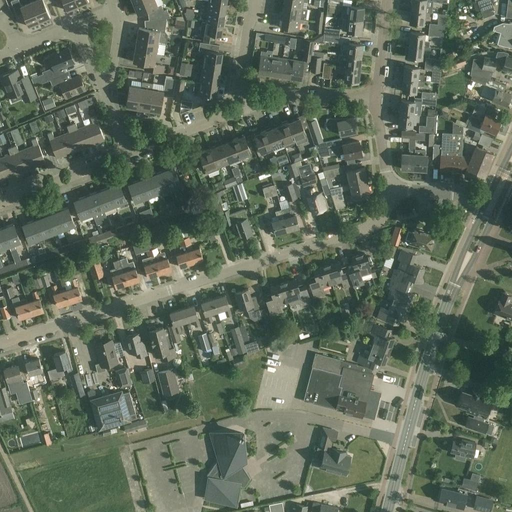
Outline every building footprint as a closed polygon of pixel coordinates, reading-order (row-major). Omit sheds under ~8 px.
[(19,0),(14,0),(11,2),(17,16),(24,14),(29,27),(36,24),(35,22),(39,21),(32,3),(22,7),(19,0)] [(45,5),(52,2),(50,0),(37,0),(32,3),(39,21),(43,19),(44,20),(51,18),(45,5)] [(54,0),(55,0),(62,0),(67,11),(74,8),(73,7),(77,5),(75,0),(54,0)] [(167,18),(170,18),(167,10),(164,11),(161,5),(157,6),(154,0),(143,0),(135,4),(136,8),(135,8),(138,15),(153,9),(155,20),(167,18)] [(225,14),(226,3),(209,0),(207,11),(225,14)] [(284,0),(284,5),(302,8),(303,2),(307,3),(307,0),(284,0)] [(432,0),(411,0),(411,10),(430,13),(432,13),(433,2),(432,2),(432,0)] [(494,13),(488,0),(474,0),(475,1),(477,0),(483,17),(494,13)] [(302,8),(284,5),(282,16),(304,19),(306,19),(307,14),(302,13),(302,8)] [(350,6),(348,18),(363,20),(364,8),(350,6)] [(429,18),(430,13),(411,10),(409,23),(424,24),(425,17),(429,18)] [(207,11),(205,21),(223,24),(225,14),(207,11)] [(300,22),(304,23),(304,19),(282,16),(281,27),(299,30),(300,22)] [(139,35),(138,39),(158,42),(160,31),(164,31),(167,18),(155,20),(153,20),(154,30),(139,27),(138,35),(139,35)] [(361,33),(363,20),(348,18),(343,18),(343,24),(347,24),(347,31),(361,33)] [(205,21),(205,22),(202,22),(199,36),(202,36),(201,40),(216,43),(217,35),(221,36),(223,24),(205,21)] [(503,22),(494,26),(493,30),(500,32),(497,44),(511,47),(511,23),(505,23),(503,22)] [(410,32),(409,44),(424,46),(429,47),(430,41),(424,41),(425,34),(410,32)] [(135,50),(156,54),(158,42),(138,39),(137,44),(136,44),(135,50)] [(305,40),(302,60),(312,61),(315,41),(305,40)] [(205,51),(203,61),(221,64),(223,53),(218,52),(219,45),(200,42),(199,50),(205,51)] [(349,43),(347,56),(361,57),(363,44),(349,43)] [(429,47),(424,46),(409,44),(408,57),(422,59),(423,52),(430,53),(430,47),(429,47)] [(67,66),(75,63),(69,49),(49,57),(54,70),(32,79),(35,87),(50,81),(65,74),(70,73),(67,66)] [(154,64),(156,54),(135,50),(135,51),(137,51),(136,55),(134,55),(133,62),(148,64),(147,70),(163,73),(164,66),(154,64)] [(258,72),(269,74),(272,56),(273,51),(267,50),(266,52),(261,51),(261,52),(259,51),(257,60),(259,60),(258,72)] [(360,69),(361,57),(347,56),(343,55),(342,62),(340,61),(339,67),(345,68),(360,69)] [(269,74),(279,76),(282,58),(272,56),(269,74)] [(312,57),(311,70),(319,71),(321,58),(312,57)] [(473,58),(470,75),(472,75),(487,78),(490,79),(493,71),(495,71),(497,59),(484,57),(483,60),(473,58)] [(502,69),(511,72),(511,58),(507,57),(502,69)] [(279,76),(290,77),(293,60),(282,58),(279,76)] [(444,71),(466,64),(464,58),(442,66),(444,71)] [(304,61),(293,60),(290,77),(302,79),(304,61)] [(219,74),(221,64),(203,61),(201,71),(219,74)] [(418,80),(423,81),(424,81),(425,75),(418,74),(419,67),(405,66),(403,78),(418,80)] [(339,67),(335,67),(334,72),(339,73),(339,72),(345,73),(344,80),(358,82),(360,69),(345,68),(339,67)] [(18,71),(1,77),(9,98),(22,93),(25,102),(37,97),(28,76),(21,79),(18,71)] [(201,71),(199,82),(217,85),(219,74),(201,71)] [(53,88),(61,85),(66,98),(86,90),(80,76),(68,81),(65,74),(50,81),(53,88)] [(490,79),(472,75),(471,79),(485,85),(482,91),(487,92),(487,96),(488,99),(492,100),(506,106),(510,94),(494,88),(497,82),(490,80),(490,79)] [(150,109),(154,110),(153,111),(160,113),(163,96),(173,97),(176,79),(166,77),(163,92),(152,90),(148,111),(149,111),(150,109)] [(174,93),(182,94),(185,80),(177,78),(174,93)] [(417,91),(422,92),(423,81),(418,80),(403,78),(402,91),(416,93),(417,91)] [(199,83),(195,82),(192,95),(199,96),(199,93),(215,96),(217,85),(199,82),(199,83)] [(126,107),(133,108),(134,107),(138,107),(141,88),(130,86),(126,107)] [(148,111),(152,90),(141,88),(138,107),(142,108),(142,109),(148,111)] [(52,97),(42,101),(46,110),(56,106),(52,97)] [(78,102),(81,109),(88,107),(88,106),(85,100),(78,102)] [(401,100),(400,113),(414,114),(420,115),(421,109),(415,108),(415,102),(401,100)] [(500,120),(484,113),(486,108),(476,104),(471,115),(483,120),(480,127),(495,133),(500,120)] [(440,116),(447,119),(449,113),(442,110),(440,116)] [(400,113),(399,119),(397,118),(396,124),(398,125),(413,127),(414,114),(400,113)] [(461,114),(458,119),(466,123),(468,117),(461,114)] [(93,123),(86,126),(93,144),(105,140),(96,115),(91,117),(93,123)] [(297,145),(308,140),(299,118),(287,122),(294,140),(295,140),(297,145)] [(339,130),(340,135),(357,131),(354,118),(338,121),(337,119),(326,119),(326,130),(339,130)] [(308,128),(309,130),(318,128),(315,120),(307,122),(308,128)] [(469,121),(467,127),(478,132),(480,125),(469,121)] [(283,144),(294,140),(287,122),(276,126),(283,144)] [(81,149),(93,144),(86,126),(78,129),(76,123),(71,124),(81,149)] [(69,154),(81,149),(71,124),(67,126),(70,132),(62,135),(69,154)] [(276,126),(265,131),(272,149),(283,144),(276,126)] [(10,130),(13,137),(20,134),(17,127),(10,130)] [(261,153),(272,149),(265,131),(251,136),(255,149),(259,147),(261,153)] [(409,138),(409,148),(409,149),(409,154),(403,154),(402,169),(413,170),(415,149),(416,132),(402,131),(402,137),(409,138)] [(47,134),(57,158),(69,154),(62,135),(55,138),(52,132),(47,134)] [(462,134),(442,133),(441,145),(433,144),(432,160),(441,161),(440,171),(466,172),(465,173),(482,180),(487,170),(473,163),(473,161),(468,158),(468,157),(461,156),(462,134)] [(433,145),(433,134),(424,134),(424,140),(423,145),(433,145)] [(482,134),(479,141),(478,142),(489,147),(493,138),(482,134)] [(244,135),(233,140),(240,158),(251,154),(250,151),(253,149),(249,137),(245,138),(244,135)] [(34,146),(27,149),(34,167),(46,163),(36,138),(32,140),(34,146)] [(229,162),(240,158),(233,140),(222,144),(229,162)] [(328,148),(327,142),(315,145),(318,155),(329,152),(330,155),(344,153),(345,158),(362,155),(359,141),(342,144),(343,145),(328,148)] [(222,144),(210,148),(217,166),(229,162),(222,144)] [(22,172),(34,167),(27,149),(19,152),(17,145),(13,147),(22,172)] [(10,176),(22,172),(13,147),(8,149),(11,155),(3,158),(10,176)] [(473,161),(473,163),(487,170),(493,154),(476,147),(472,157),(468,157),(468,158),(473,161)] [(219,170),(217,166),(210,148),(199,152),(207,174),(219,170)] [(415,149),(413,170),(426,170),(427,155),(425,155),(425,150),(415,149)] [(277,157),(280,165),(288,162),(285,154),(277,157)] [(196,168),(201,166),(198,157),(193,159),(196,168)] [(0,180),(10,176),(3,158),(0,159),(0,180)] [(291,177),(298,175),(294,163),(287,165),(291,177)] [(314,175),(313,173),(310,165),(307,166),(306,164),(298,167),(301,177),(301,178),(303,186),(316,182),(316,180),(317,179),(316,175),(314,175)] [(174,166),(162,171),(169,189),(181,185),(174,166)] [(326,178),(331,177),(336,176),(335,174),(342,173),(341,167),(323,170),(324,172),(326,178)] [(347,171),(349,184),(367,180),(364,168),(347,171)] [(158,194),(169,189),(162,171),(151,175),(158,194)] [(151,175),(140,179),(147,198),(158,194),(151,175)] [(135,202),(147,198),(140,179),(128,184),(135,202)] [(370,194),(368,183),(367,180),(349,184),(352,197),(370,194)] [(119,183),(108,187),(115,206),(126,201),(119,183)] [(233,186),(238,201),(247,198),(242,183),(233,186)] [(283,186),(288,201),(297,198),(292,183),(283,186)] [(265,198),(277,194),(274,184),(262,188),(265,198)] [(104,210),(115,206),(108,187),(97,192),(104,210)] [(346,207),(345,202),(343,196),(340,196),(338,187),(329,189),(334,204),(336,209),(346,207)] [(314,188),(307,190),(309,196),(307,197),(313,213),(326,209),(320,193),(316,194),(314,188)] [(97,192),(85,196),(92,214),(93,214),(95,220),(100,218),(98,212),(104,210),(97,192)] [(81,219),(92,214),(85,196),(74,200),(81,219)] [(225,204),(232,202),(230,196),(223,199),(225,204)] [(188,204),(176,207),(179,213),(189,209),(188,204)] [(68,207),(57,211),(64,230),(75,225),(68,207)] [(165,212),(167,217),(179,213),(176,207),(165,212)] [(295,214),(293,215),(291,207),(281,210),(287,231),(299,227),(295,214)] [(231,216),(228,210),(218,213),(221,221),(223,220),(225,225),(233,223),(235,222),(240,237),(252,233),(245,211),(231,216)] [(271,222),(270,224),(271,228),(273,229),(274,228),(276,234),(287,231),(281,210),(275,211),(276,216),(278,215),(279,219),(272,221),(272,222),(271,222)] [(64,230),(57,211),(45,216),(52,234),(64,230)] [(165,212),(153,215),(155,221),(167,217),(165,212)] [(153,215),(143,219),(145,225),(155,221),(153,215)] [(45,216),(34,220),(41,238),(52,234),(45,216)] [(127,224),(122,226),(124,231),(136,227),(134,222),(133,222),(131,217),(125,219),(127,224)] [(30,243),(41,238),(34,220),(23,224),(30,243)] [(15,244),(21,242),(14,224),(2,228),(10,249),(16,247),(15,244)] [(122,226),(111,230),(113,235),(124,231),(122,226)] [(2,228),(0,228),(0,250),(9,246),(10,249),(2,228)] [(410,243),(412,244),(411,245),(417,247),(418,246),(431,250),(433,243),(431,242),(431,241),(430,241),(432,234),(414,229),(413,232),(408,230),(405,239),(411,241),(410,243)] [(102,239),(113,235),(111,230),(100,234),(102,239)] [(397,245),(401,234),(394,232),(391,243),(397,245)] [(91,243),(102,239),(100,234),(89,237),(91,243)] [(189,237),(184,238),(192,263),(204,259),(199,247),(193,249),(189,237)] [(180,267),(192,263),(184,238),(179,240),(183,252),(176,255),(180,267)] [(80,240),(69,244),(71,249),(82,246),(80,240)] [(63,246),(58,248),(60,253),(71,249),(69,244),(67,245),(65,241),(61,242),(63,246)] [(23,248),(16,251),(19,257),(26,255),(23,248)] [(48,257),(60,253),(58,248),(46,252),(48,257)] [(397,270),(395,270),(392,278),(412,286),(415,280),(419,282),(424,269),(413,265),(416,255),(402,249),(398,260),(400,261),(397,270)] [(391,250),(387,263),(395,266),(399,253),(391,250)] [(48,257),(46,252),(35,256),(30,257),(32,263),(37,261),(48,257)] [(356,270),(350,271),(355,284),(363,282),(361,274),(371,271),(365,253),(352,257),(356,270)] [(172,269),(168,257),(156,261),(160,273),(172,269)] [(27,258),(15,262),(17,268),(28,264),(27,258)] [(125,258),(120,259),(127,284),(139,280),(135,268),(128,270),(126,264),(127,264),(125,258)] [(102,271),(98,259),(89,262),(92,274),(102,271)] [(110,269),(112,275),(116,287),(127,284),(120,259),(115,261),(117,267),(110,269)] [(160,273),(156,261),(144,265),(148,277),(160,273)] [(339,261),(326,265),(332,283),(342,280),(345,288),(355,284),(350,271),(343,273),(339,261)] [(15,262),(4,266),(6,271),(17,268),(15,262)] [(332,283),(326,265),(313,269),(315,273),(308,275),(315,297),(325,294),(322,286),(332,283)] [(21,282),(18,274),(12,276),(15,284),(21,282)] [(44,287),(50,285),(47,275),(41,277),(44,287)] [(40,278),(34,280),(37,289),(43,287),(40,278)] [(392,278),(388,288),(396,291),(392,300),(410,307),(415,294),(410,293),(412,286),(392,278)] [(78,286),(77,286),(75,279),(70,280),(73,288),(66,290),(70,302),(82,298),(78,286)] [(296,279),(283,283),(289,301),(291,305),(300,302),(301,305),(311,302),(304,281),(297,283),(296,279)] [(279,304),(289,301),(283,283),(270,287),(272,292),(265,294),(271,315),(281,311),(279,304)] [(58,306),(70,302),(66,290),(58,292),(56,285),(52,286),(54,294),(58,306)] [(14,296),(11,287),(3,290),(6,299),(14,296)] [(253,305),(248,288),(235,293),(240,309),(246,307),(248,311),(254,309),(253,305)] [(32,293),(35,300),(28,302),(31,315),(44,311),(40,298),(39,299),(37,291),(32,293)] [(499,298),(494,313),(511,320),(511,303),(510,303),(511,296),(502,292),(500,299),(499,298)] [(225,295),(213,299),(217,311),(224,309),(227,316),(231,315),(229,307),(225,295)] [(19,319),(31,315),(28,302),(20,305),(18,297),(13,299),(16,306),(15,306),(19,319)] [(208,322),(212,321),(210,313),(217,311),(213,299),(201,303),(205,315),(206,315),(208,322)] [(406,320),(410,307),(392,300),(389,310),(381,308),(378,317),(399,325),(402,318),(406,320)] [(194,305),(182,309),(186,321),(193,319),(195,327),(200,325),(197,317),(198,317),(194,305)] [(4,319),(10,317),(7,306),(1,308),(4,319)] [(179,324),(186,321),(182,309),(170,313),(174,325),(169,326),(173,342),(179,341),(177,333),(181,331),(179,324)] [(375,335),(372,345),(390,351),(394,339),(389,336),(392,328),(386,326),(385,328),(372,323),(368,332),(375,335)] [(173,342),(169,326),(168,325),(149,330),(152,339),(151,339),(153,346),(156,356),(160,354),(161,360),(176,356),(174,347),(173,342)] [(231,329),(236,348),(238,354),(246,351),(244,342),(241,334),(239,326),(231,329)] [(212,328),(218,350),(224,348),(218,327),(212,328)] [(145,343),(141,344),(138,333),(126,336),(131,353),(135,352),(137,358),(148,355),(145,343)] [(198,336),(202,350),(210,348),(206,333),(198,336)] [(264,340),(266,346),(273,344),(270,337),(264,340)] [(105,366),(117,362),(111,340),(96,344),(101,363),(95,364),(97,373),(106,371),(105,366)] [(257,342),(245,345),(248,354),(259,350),(257,342)] [(385,364),(390,351),(372,345),(368,354),(361,352),(358,361),(379,369),(381,362),(385,364)] [(69,365),(70,365),(66,351),(54,354),(58,369),(63,367),(65,372),(71,370),(69,365)] [(312,366),(303,401),(335,409),(336,407),(344,409),(343,412),(362,417),(362,415),(374,419),(380,395),(368,392),(373,374),(371,373),(372,368),(342,360),(342,359),(315,353),(312,366)] [(243,356),(233,360),(235,366),(245,363),(243,356)] [(36,373),(43,371),(39,359),(25,363),(29,375),(30,375),(31,379),(37,377),(36,373)] [(25,402),(33,399),(28,381),(23,383),(21,377),(18,365),(4,369),(7,381),(15,379),(17,387),(20,386),(25,402)] [(132,384),(127,367),(115,370),(120,387),(132,384)] [(144,370),(148,383),(154,381),(151,368),(144,370)] [(165,394),(165,396),(167,397),(169,398),(171,398),(174,397),(176,396),(177,394),(178,392),(178,390),(173,369),(158,373),(164,394),(164,393),(165,394)] [(84,394),(83,391),(77,372),(72,373),(75,383),(72,384),(76,397),(84,394)] [(33,380),(28,381),(33,399),(38,397),(33,380)] [(0,406),(0,408),(0,407),(0,410),(1,415),(13,411),(11,405),(10,405),(5,387),(1,389),(0,384),(0,406)] [(87,391),(89,398),(96,396),(94,393),(96,392),(95,390),(92,388),(90,389),(90,390),(87,391)] [(122,393),(122,391),(91,400),(99,429),(137,418),(129,391),(122,393)] [(483,422),(484,418),(485,418),(492,398),(473,392),(472,395),(462,391),(458,405),(467,409),(466,411),(475,414),(473,419),(469,417),(466,426),(485,433),(485,432),(491,434),(494,426),(483,422)] [(147,426),(145,420),(133,423),(134,429),(147,426)] [(337,431),(323,428),(318,447),(331,450),(333,441),(335,441),(337,431)] [(219,459),(207,476),(210,477),(205,498),(236,505),(240,486),(245,487),(251,478),(248,473),(247,474),(244,470),(245,469),(243,465),(247,462),(246,436),(242,432),(212,434),(219,459)] [(452,446),(451,445),(449,450),(451,451),(450,452),(455,453),(454,459),(464,461),(466,456),(472,457),(474,451),(476,445),(476,442),(461,438),(460,442),(453,440),(452,446)] [(320,468),(345,475),(347,467),(348,467),(351,456),(345,455),(346,452),(332,448),(332,451),(325,449),(320,468)] [(478,482),(464,478),(462,486),(476,490),(478,482)] [(444,503),(455,506),(455,507),(463,509),(467,495),(458,493),(458,492),(442,488),(439,499),(444,501),(444,503)] [(490,511),(493,499),(476,495),(473,509),(486,511),(490,511)] [(284,511),(282,502),(269,504),(270,511),(284,511)] [(321,504),(313,503),(310,511),(336,511),(337,507),(321,504)]
